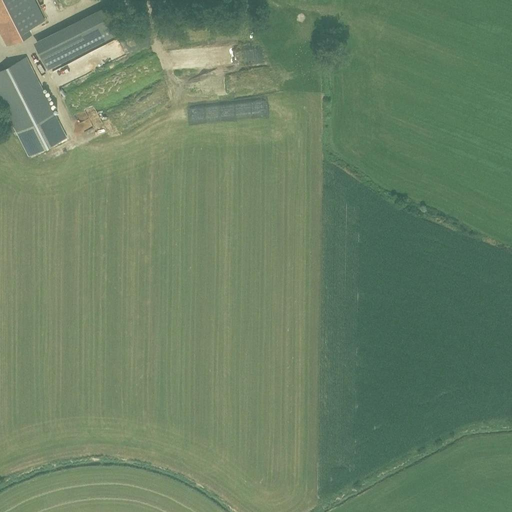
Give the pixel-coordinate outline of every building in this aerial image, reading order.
[(23,31),(44,20),(33,0),(0,0),(0,31),(7,46),(26,36),(23,31)] [(47,70),(84,52),(118,34),(105,8),(35,44),(47,70)] [(26,57),(0,70),(0,97),(29,156),(66,138),(26,57)] [(85,111),(92,108),(92,107),(73,113),(76,123),(88,119),(85,111)] [(107,119),(106,112),(103,113),(101,107),(96,109),(99,121),(107,119)]
